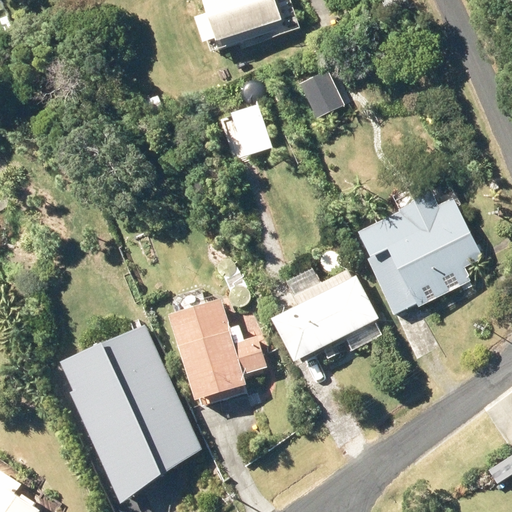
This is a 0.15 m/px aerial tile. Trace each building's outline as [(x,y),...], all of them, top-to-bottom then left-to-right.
[(268,0),(194,0),(199,15),(187,18),(195,44),(209,40),(210,43),(276,21),(268,0)] [(154,95),(136,103),(142,116),(160,108),(154,95)] [(254,105),(227,114),(241,157),(269,148),(254,105)] [(354,234),(366,258),(363,259),(390,315),(412,304),(413,307),(467,281),(460,267),(478,259),(449,199),(433,207),(421,182),(405,190),(411,202),(395,210),(397,213),(354,234)] [(294,307),(267,321),(288,363),(374,320),(352,277),(350,278),(345,269),(289,297),(294,307)] [(165,317),(189,402),(241,387),(238,375),(262,368),(254,338),(240,342),(235,328),(225,331),(216,302),(165,317)] [(139,307),(129,311),(138,333),(149,329),(139,307)] [(80,353),(52,362),(75,437),(166,409),(151,359),(88,378),(80,353)] [(32,511),(8,496),(16,486),(0,475),(0,511),(32,511)]
